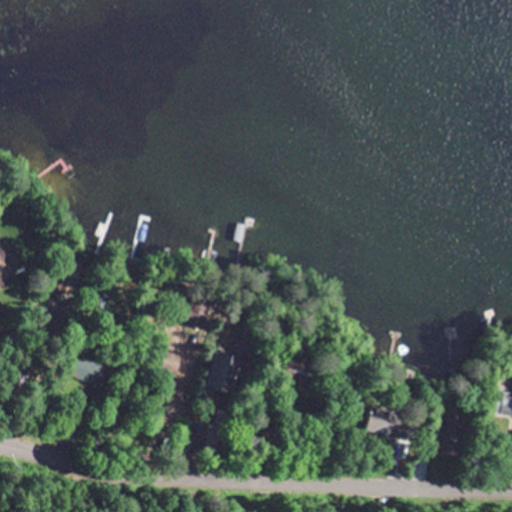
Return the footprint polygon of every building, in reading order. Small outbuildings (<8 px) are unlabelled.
[(0,288),(3,290),(20,260),(0,247),(0,288)] [(231,356),(210,355),(209,390),(230,391),(231,356)] [(108,367),(84,357),(76,378),(100,387),(108,367)] [(511,393),(499,393),(499,414),(511,414),(511,393)] [(398,433),(403,415),(377,407),(372,425),(398,433)]
